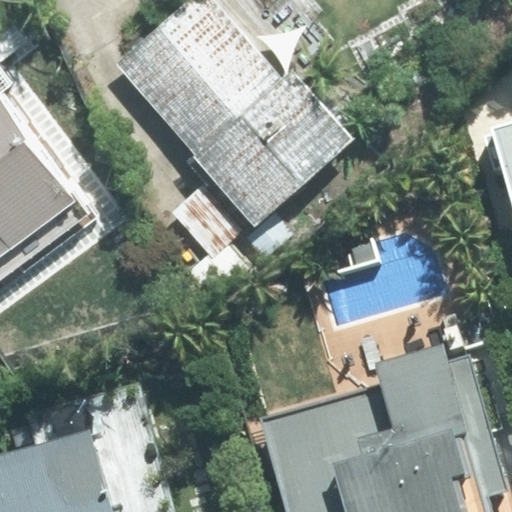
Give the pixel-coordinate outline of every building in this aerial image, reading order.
[(248,0),(177,0),(119,51),(218,165),(171,207),(217,260),(364,133),(248,0)] [(0,255),(89,194),(4,72),(0,74),(0,255)] [(511,128),(497,133),(511,188),(511,128)] [(511,511),(511,457),(482,348),(261,408),(289,511),(511,511)] [(0,511),(183,511),(148,382),(29,414),(39,449),(0,459),(0,511)]
